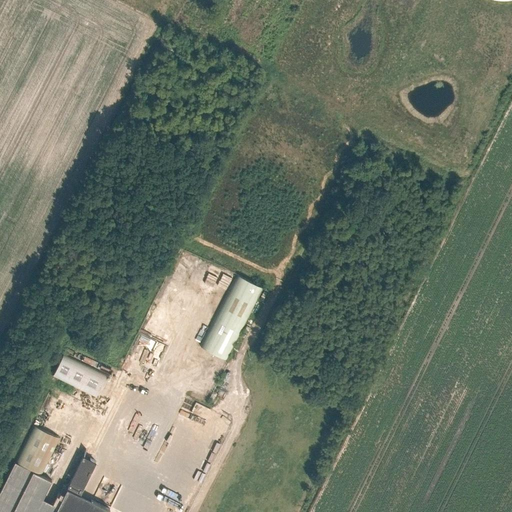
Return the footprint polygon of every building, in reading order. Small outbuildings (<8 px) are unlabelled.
[(227,359),(237,340),(263,287),(235,273),(199,344),(227,359)] [(97,398),(108,375),(64,353),(52,376),(97,398)] [(42,475),(60,438),(32,425),(14,461),(0,489),(0,511),(107,511),(110,508),(80,494),(96,462),(78,453),(51,505),(40,500),(50,480),(42,475)] [(199,463),(194,473),(206,479),(220,449),(213,446),(209,456),(201,452),(196,462),(199,463)] [(200,490),(204,480),(197,477),(193,487),(200,490)] [(182,498),(179,508),(191,511),(193,500),(182,498)]
